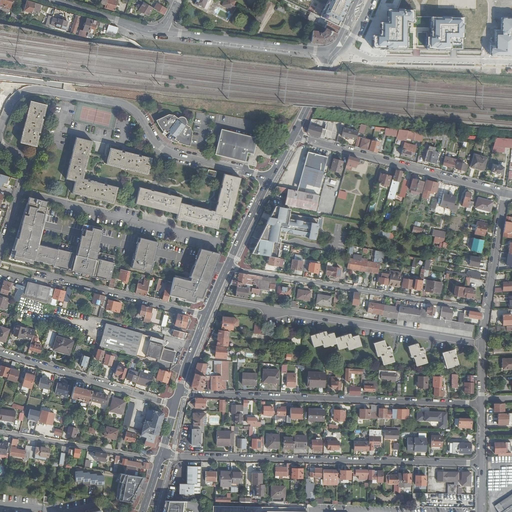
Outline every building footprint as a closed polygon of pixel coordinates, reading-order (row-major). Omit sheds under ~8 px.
[(104,8),(115,11),(116,7),(118,1),(115,0),(106,0),(105,5),(104,8)] [(225,0),(222,0),(220,5),(231,10),(234,5),(233,4),(227,1),(225,0)] [(261,23),(272,2),(268,0),(264,0),(255,20),(261,23)] [(308,0),(309,1),(309,0),(332,0),(323,17),(340,26),(351,0),(308,0)] [(24,11),(32,14),(35,3),(27,1),(24,11)] [(153,8),(144,2),(139,10),(144,12),(149,15),(153,8)] [(38,14),(41,5),(35,3),(32,14),(36,15),(37,13),(38,14)] [(153,8),(164,15),(167,10),(157,3),(153,8)] [(414,22),(414,16),(414,11),(414,9),(403,9),(397,9),(389,9),(389,22),(381,22),(380,35),(373,35),(373,47),(386,48),(407,48),(407,22),(414,22)] [(71,34),(75,35),(81,17),(76,16),(71,34)] [(464,38),(465,17),(432,16),(432,36),(428,36),(427,48),(451,49),(454,49),(457,49),(462,49),(462,38),(464,38)] [(44,27),(50,28),(51,25),(53,19),(53,18),(49,17),(46,26),(45,25),(44,27)] [(337,33),(340,26),(325,19),(320,17),(319,19),(324,21),(323,23),(319,22),(317,24),(323,27),(326,28),(337,33)] [(511,17),(501,18),(501,30),(496,30),(495,43),(491,43),(491,50),(491,55),(511,55),(511,17)] [(53,19),(51,25),(56,26),(56,27),(66,31),(68,23),(58,19),(58,21),(53,19)] [(78,36),(87,38),(88,36),(92,21),(87,19),(83,31),(80,31),(78,36)] [(94,35),(98,22),(92,21),(88,36),(93,38),(94,34),(94,35)] [(335,36),(337,33),(326,28),(326,32),(323,33),(323,34),(318,33),(318,32),(316,32),(316,29),(317,24),(313,22),(311,42),(324,43),(335,36)] [(107,31),(109,26),(101,23),(96,39),(106,35),(107,31)] [(117,34),(119,28),(109,26),(107,31),(117,34)] [(37,146),(48,104),(31,100),(21,142),(37,146)] [(190,147),(192,132),(189,128),(185,125),(185,123),(185,120),(184,118),(183,117),(181,117),(178,117),(176,119),(171,115),(166,115),(153,120),(160,132),(160,134),(164,138),(166,137),(166,138),(167,140),(169,140),(169,141),(175,144),(176,143),(179,144),(183,145),(190,147)] [(329,121),(311,118),(307,132),(310,135),(325,139),(326,132),(325,132),(327,127),(327,125),(328,125),(329,123),(328,123),(329,121)] [(345,123),(342,122),(338,136),(347,137),(346,139),(348,140),(349,138),(356,140),(358,132),(344,128),(345,123)] [(398,129),(397,136),(396,136),(422,139),(422,137),(423,132),(398,129)] [(255,147),(257,137),(221,130),(217,150),(216,154),(245,161),(247,152),(250,152),(252,146),(255,147)] [(449,134),(437,133),(436,139),(443,140),(441,147),(447,148),(449,134)] [(84,179),(93,141),(77,137),(66,179),(76,182),(73,193),(115,204),(119,188),(84,179)] [(358,137),(355,147),(369,151),(372,141),(358,137)] [(511,139),(511,138),(495,138),(492,146),(511,148),(511,145),(511,139)] [(372,141),(369,151),(377,153),(380,143),(372,141)] [(414,154),(417,145),(405,141),(401,155),(409,157),(411,154),(414,154)] [(154,158),(111,148),(107,164),(150,175),(154,158)] [(424,161),(430,163),(433,151),(427,149),(424,161)] [(433,151),(430,163),(436,164),(439,153),(433,151)] [(327,158),(308,152),(303,169),(299,183),(319,188),(323,173),(327,158)] [(471,167),(483,170),(486,158),(474,155),(471,167)] [(358,165),(359,159),(349,156),(347,165),(355,168),(356,164),(358,165)] [(455,159),(445,156),(443,165),(453,168),(455,159)] [(461,160),(457,158),(455,168),(461,170),(460,172),(464,173),(467,165),(460,163),(461,160)] [(343,162),(334,159),(331,170),(340,172),(343,162)] [(502,167),(497,166),(493,164),(491,172),(502,175),(503,167),(502,167)] [(392,180),(390,191),(388,196),(394,198),(401,172),(396,171),(393,180),(392,180)] [(9,176),(0,173),(0,186),(3,187),(4,183),(7,184),(9,176)] [(231,220),(242,178),(225,174),(216,211),(181,203),(183,198),(141,187),(136,204),(178,214),(177,219),(219,230),(222,218),(231,220)] [(388,186),(391,176),(381,174),(378,183),(381,184),(382,186),(384,186),(385,185),(388,186)] [(409,190),(415,191),(418,180),(412,179),(409,190)] [(401,196),(405,196),(409,181),(405,180),(401,196)] [(418,180),(415,191),(420,193),(423,182),(418,180)] [(426,180),(421,197),(427,199),(429,193),(433,194),(434,192),(436,192),(438,184),(426,180)] [(285,204),(288,205),(312,210),(315,211),(318,196),(288,190),(287,193),(285,204)] [(340,191),(338,198),(345,200),(345,199),(347,193),(340,191)] [(466,211),(471,212),(474,202),(469,201),(471,194),(466,192),(462,206),(467,208),(466,211)] [(452,210),(456,198),(452,196),(449,196),(444,194),(440,207),(452,210)] [(101,238),(102,234),(103,235),(104,228),(103,228),(86,223),(84,223),(83,228),(84,228),(82,234),(80,240),(79,240),(77,247),(59,242),(58,247),(58,249),(39,244),(43,224),(48,206),(46,206),(45,206),(47,200),(29,196),(27,202),(26,202),(21,219),(12,247),(10,255),(13,256),(33,261),(34,258),(54,263),(53,266),(110,280),(110,278),(113,267),(115,260),(116,255),(99,251),(101,244),(99,244),(101,238)] [(493,203),(478,199),(476,208),(490,212),(493,203)] [(288,205),(287,208),(312,213),(312,210),(288,205)] [(289,214),(290,209),(287,208),(282,207),(278,207),(276,206),(274,209),(264,230),(266,230),(288,235),(308,238),(308,239),(315,240),(317,227),(321,228),(322,220),(321,220),(321,218),(319,218),(318,220),(289,214)] [(511,238),(511,234),(511,228),(511,223),(511,218),(506,217),(503,237),(511,238)] [(484,237),(487,225),(477,223),(474,235),(484,237)] [(266,230),(264,230),(261,235),(281,240),(287,241),(288,235),(266,230)] [(446,232),(433,230),(432,236),(444,239),(446,232)] [(281,240),(261,235),(259,240),(281,243),(281,240)] [(150,272),(151,270),(152,270),(155,258),(154,257),(155,251),(156,248),(157,248),(159,242),(158,241),(139,237),(138,236),(137,243),(136,247),(135,253),(134,252),(131,265),(132,265),(131,267),(150,272)] [(259,240),(252,253),(269,257),(278,258),(281,243),(259,240)] [(483,242),(473,240),(471,251),(480,253),(483,242)] [(195,258),(196,258),(195,261),(193,265),(192,265),(189,273),(190,273),(189,278),(175,274),(174,277),(173,277),(172,281),(169,296),(171,297),(176,298),(177,298),(177,301),(193,305),(194,303),(195,300),(201,302),(215,266),(220,253),(219,253),(200,248),(199,248),(195,258)] [(366,272),(372,273),(374,263),(375,257),(376,251),(373,250),(372,256),(373,256),(372,263),(367,262),(366,272)] [(374,263),(380,264),(381,262),(384,263),(385,253),(380,252),(379,257),(375,257),(374,263)] [(479,258),(471,256),(469,265),(478,267),(479,258)] [(278,258),(269,257),(268,265),(277,266),(278,258)] [(290,269),(304,271),(305,265),(306,260),(303,259),(302,261),(294,260),(292,260),(290,269)] [(348,259),(348,264),(347,269),(350,269),(359,271),(361,261),(348,259)] [(359,271),(366,272),(367,262),(361,261),(359,271)] [(305,265),(304,271),(317,274),(319,264),(309,262),(309,266),(305,265)] [(372,273),(379,274),(380,264),(374,263),(372,273)] [(339,277),(340,269),(332,267),(326,266),(325,274),(331,275),(330,276),(339,277)] [(130,271),(121,268),(118,278),(124,280),(128,280),(130,271)] [(389,285),(399,287),(402,273),(396,272),(396,275),(391,274),(389,285)] [(471,279),(479,280),(480,274),(467,272),(467,274),(464,274),(463,277),(465,277),(467,278),(471,279)] [(236,273),(231,285),(238,286),(260,290),(264,290),(274,292),(275,285),(270,284),(270,282),(261,281),(262,277),(236,273)] [(379,283),(388,285),(390,275),(383,274),(383,278),(380,278),(379,283)] [(139,278),(136,293),(141,294),(145,279),(139,278)] [(145,279),(141,294),(146,296),(149,284),(149,281),(150,279),(145,278),(145,279)] [(169,296),(172,281),(159,278),(156,290),(160,291),(162,282),(167,283),(163,300),(168,301),(169,296)] [(14,282),(4,279),(0,292),(7,294),(8,289),(12,290),(14,282)] [(402,288),(412,290),(414,279),(409,279),(409,280),(404,279),(402,288)] [(26,286),(21,295),(47,303),(50,287),(24,280),(23,285),(26,286)] [(415,290),(422,291),(424,281),(416,280),(415,290)] [(443,283),(428,281),(426,291),(434,292),(433,295),(440,297),(443,283)] [(511,282),(503,282),(504,291),(511,290),(511,282)] [(19,287),(13,299),(18,301),(21,295),(26,286),(23,285),(17,283),(16,286),(19,287)] [(260,290),(238,286),(236,297),(246,299),(247,295),(251,295),(251,292),(259,293),(260,290)] [(454,296),(464,298),(465,288),(455,286),(454,296)] [(290,289),(278,287),(276,296),(288,298),(290,289)] [(62,300),(65,290),(56,288),(53,297),(62,300)] [(465,288),(464,298),(474,299),(475,290),(465,288)] [(310,293),(298,291),(296,299),(309,302),(310,293)] [(352,305),(354,306),(358,306),(360,293),(354,292),(352,305)] [(101,306),(105,307),(108,296),(95,293),(92,302),(102,305),(101,306)] [(331,298),(318,295),(316,304),(330,306),(331,298)] [(8,308),(13,310),(18,301),(13,299),(8,308)] [(122,303),(109,299),(106,308),(120,312),(122,303)] [(378,322),(382,323),(383,316),(384,306),(369,303),(367,312),(380,314),(378,322)] [(150,312),(152,307),(142,305),(139,314),(151,318),(152,313),(150,312)] [(383,316),(398,319),(399,313),(400,308),(384,306),(383,316)] [(400,308),(399,313),(420,316),(421,311),(418,310),(415,310),(400,307),(400,308)] [(440,320),(442,320),(443,317),(450,318),(451,312),(450,311),(450,310),(448,309),(448,308),(442,307),(440,320)] [(421,316),(426,317),(427,313),(429,313),(429,315),(434,316),(435,308),(430,308),(430,309),(428,308),(427,310),(422,309),(421,316)] [(464,316),(481,319),(481,314),(465,311),(464,314),(464,316)] [(473,332),(474,325),(463,324),(442,320),(440,320),(426,317),(421,316),(420,316),(399,313),(398,319),(473,332)] [(511,314),(511,315),(503,315),(504,325),(511,324),(511,314)] [(187,317),(183,315),(180,326),(179,331),(184,332),(185,333),(187,329),(185,327),(187,317)] [(234,318),(222,317),(221,328),(233,329),(233,326),(237,326),(238,325),(238,320),(238,319),(234,319),(234,318)] [(146,355),(173,362),(176,354),(174,350),(162,347),(164,339),(105,323),(100,345),(145,358),(146,355)] [(34,330),(16,325),(13,335),(22,338),(31,340),(34,330)] [(8,329),(0,326),(0,340),(5,342),(8,329)] [(182,339),(184,332),(179,331),(165,327),(164,330),(171,331),(173,331),(172,336),(182,339)] [(31,340),(28,349),(34,351),(39,352),(41,347),(37,346),(38,344),(34,343),(36,337),(34,336),(35,331),(34,330),(31,340)] [(228,338),(228,331),(218,330),(217,337),(228,338)] [(327,335),(326,331),(310,336),(313,347),(323,345),(323,347),(336,344),(338,350),(347,348),(348,350),(361,346),(358,335),(351,337),(350,334),(335,338),(333,333),(327,335)] [(72,341),(56,337),(53,348),(63,351),(63,353),(68,354),(72,341)] [(227,346),(228,338),(217,337),(217,345),(227,346)] [(300,345),(301,337),(291,337),(291,345),(300,345)] [(386,347),(384,341),(373,344),(377,357),(380,356),(383,365),(394,362),(390,346),(386,347)] [(419,349),(418,344),(408,347),(411,358),(413,357),(416,366),(427,363),(423,348),(419,349)] [(227,347),(216,346),(215,358),(226,358),(227,347)] [(100,363),(103,363),(106,351),(97,349),(95,358),(101,360),(100,363)] [(458,365),(454,350),(442,353),(446,369),(458,365)] [(110,368),(114,369),(117,361),(113,360),(113,357),(115,357),(116,354),(106,351),(103,363),(111,366),(110,368)] [(87,367),(89,358),(82,356),(79,365),(87,367)] [(511,369),(511,358),(503,359),(503,363),(504,363),(504,370),(511,369)] [(10,369),(7,379),(16,382),(19,372),(14,370),(16,363),(12,362),(11,366),(10,369)] [(198,364),(195,373),(204,375),(209,375),(212,369),(210,369),(210,364),(198,364)] [(8,369),(10,369),(11,366),(5,365),(4,367),(0,366),(0,367),(0,374),(6,377),(8,369)] [(123,378),(125,369),(117,366),(115,374),(118,375),(118,376),(123,378)] [(162,380),(167,382),(170,373),(159,369),(156,379),(162,380)] [(362,374),(362,370),(346,369),(345,376),(345,380),(351,381),(351,373),(362,374)] [(278,383),(279,370),(264,370),(264,378),(273,379),(273,382),(278,383)] [(395,381),(396,371),(379,371),(378,378),(391,379),(391,381),(395,381)] [(140,384),(150,386),(153,376),(140,372),(136,384),(140,385),(140,384)] [(136,376),(128,373),(126,380),(130,381),(135,382),(136,376)] [(209,375),(204,375),(195,373),(191,386),(194,390),(203,390),(204,387),(203,386),(205,380),(208,380),(208,390),(219,391),(219,389),(224,389),(224,381),(219,381),(219,376),(215,376),(209,375)] [(31,389),(35,376),(30,375),(25,374),(22,386),(31,389)] [(256,386),(257,375),(243,374),(242,385),(256,386)] [(295,387),(296,374),(288,374),(287,387),(295,387)] [(325,375),(308,374),(308,387),(325,388),(325,375)] [(473,380),(477,380),(477,376),(467,375),(467,384),(464,383),(464,393),(472,394),(473,380)] [(328,377),(328,388),(336,388),(336,389),(340,390),(341,382),(338,381),(338,377),(328,377)] [(433,377),(433,387),(435,387),(435,396),(444,396),(444,394),(443,394),(443,388),(441,388),(441,378),(433,377)] [(48,390),(50,380),(45,379),(40,378),(38,387),(43,388),(48,390)] [(427,391),(428,381),(418,381),(418,390),(427,391)] [(68,397),(70,386),(65,385),(65,386),(61,385),(62,384),(58,383),(55,393),(68,397)] [(375,391),(375,383),(365,383),(365,391),(375,391)] [(71,398),(89,403),(90,399),(92,392),(83,389),(73,387),(71,398)] [(350,396),(361,396),(362,387),(350,387),(350,396)] [(101,394),(92,392),(90,399),(92,399),(92,401),(105,405),(107,396),(101,394)] [(119,400),(113,399),(109,411),(122,414),(125,402),(119,400)] [(206,399),(196,399),(195,407),(206,407),(206,399)] [(265,401),(261,401),(261,415),(273,416),(275,416),(275,413),(273,413),(273,407),(264,407),(265,401)] [(122,426),(129,428),(135,405),(128,403),(122,426)] [(504,403),(494,404),(494,412),(504,411),(504,403)] [(243,411),(243,405),(239,405),(239,406),(231,406),(231,414),(234,415),(233,423),(243,424),(243,415),(243,414),(239,414),(239,411),(243,411)] [(379,405),(377,405),(377,409),(378,409),(378,418),(392,419),(392,412),(386,412),(386,410),(379,409),(379,405)] [(41,411),(30,408),(27,419),(38,422),(41,411)] [(142,431),(158,436),(164,415),(162,412),(148,408),(142,431)] [(277,416),(275,416),(275,421),(286,421),(286,416),(285,416),(285,408),(280,408),(280,409),(277,409),(277,416)] [(290,416),(286,416),(286,421),(286,423),(290,423),(290,418),(302,419),(302,408),(290,408),(290,416)] [(15,412),(0,410),(0,409),(0,419),(13,422),(15,412)] [(370,410),(360,409),(359,418),(370,419),(370,410)] [(54,414),(41,410),(41,411),(38,422),(51,425),(54,414)] [(324,421),(324,410),(309,410),(309,420),(324,421)] [(344,421),(345,411),(334,410),(333,420),(344,421)] [(392,412),(392,419),(408,419),(408,413),(405,413),(405,410),(392,410),(392,412)] [(424,414),(420,414),(420,412),(417,412),(417,421),(439,422),(439,428),(445,428),(446,413),(424,413),(424,414)] [(193,419),(193,426),(204,426),(205,426),(206,414),(196,414),(196,419),(193,419)] [(511,414),(498,414),(498,425),(508,425),(508,419),(511,419),(511,414)] [(250,427),(252,427),(260,427),(260,422),(256,422),(256,418),(247,418),(247,423),(250,424),(250,427)] [(470,418),(458,418),(458,428),(470,428),(470,418)] [(204,426),(193,426),(193,429),(192,429),(191,445),(193,447),(200,447),(200,434),(204,434),(204,426)] [(77,429),(69,427),(66,435),(75,437),(77,429)] [(118,430),(107,427),(104,437),(115,440),(118,430)] [(368,442),(368,451),(373,451),(372,447),(372,445),(380,445),(380,437),(372,437),(372,434),(376,434),(376,430),(374,430),(369,430),(368,442)] [(391,430),(384,430),(384,439),(397,439),(398,431),(391,430)] [(145,445),(153,447),(154,447),(158,436),(142,431),(141,434),(147,436),(145,445)] [(134,443),(136,435),(126,432),(124,440),(134,443)] [(219,433),(218,445),(233,446),(234,434),(234,433),(219,433)] [(266,448),(278,448),(279,436),(267,435),(266,448)] [(294,438),(294,448),(305,448),(305,437),(294,436),(294,438)] [(440,449),(440,437),(430,436),(430,449),(440,449)] [(283,449),(294,449),(294,448),(294,438),(284,438),(283,449)] [(311,450),(321,451),(321,441),(319,440),(319,439),(315,438),(315,440),(311,440),(311,450)] [(10,453),(9,455),(23,458),(23,460),(28,461),(31,447),(25,446),(24,451),(19,450),(18,451),(16,450),(16,449),(17,440),(12,439),(11,444),(10,453)] [(413,439),(413,452),(424,452),(425,439),(413,439)] [(246,449),(246,440),(238,440),(238,449),(246,449)] [(261,449),(261,447),(261,440),(252,440),(252,449),(261,449)] [(338,449),(338,441),(327,441),(327,450),(333,450),(333,449),(338,449)] [(353,442),(353,451),(368,451),(368,442),(353,442)] [(11,444),(8,444),(4,443),(4,444),(0,443),(0,459),(1,458),(5,459),(7,452),(10,453),(11,444)] [(470,449),(470,443),(452,443),(451,453),(469,454),(470,449)] [(511,457),(511,454),(511,443),(494,444),(494,454),(498,454),(498,457),(511,457)] [(31,447),(28,461),(31,462),(32,454),(39,455),(39,456),(47,458),(48,452),(45,451),(45,449),(41,448),(41,449),(31,447)] [(137,467),(148,469),(149,463),(145,462),(143,462),(143,461),(137,460),(136,463),(128,461),(128,460),(122,459),(122,457),(116,456),(114,463),(118,464),(127,466),(137,467)] [(274,476),(290,477),(290,469),(290,467),(291,464),(286,464),(286,468),(274,468),(274,476)] [(125,475),(134,476),(134,471),(136,471),(137,467),(127,466),(125,475)] [(200,484),(200,474),(200,467),(186,466),(185,484),(179,483),(179,494),(193,494),(193,493),(200,494),(200,484)] [(290,469),(291,469),(291,477),(291,478),(302,478),(302,469),(297,469),(297,468),(290,467),(290,469)] [(322,482),(337,483),(337,477),(336,476),(336,471),(323,470),(323,475),(322,482)] [(352,470),(352,485),(354,485),(354,477),(356,475),(359,476),(359,480),(368,480),(368,471),(352,470)] [(82,471),(75,471),(76,481),(82,481),(82,482),(89,482),(89,484),(96,484),(96,485),(103,485),(103,475),(96,475),(96,474),(89,474),(89,472),(82,472),(82,471)] [(263,485),(261,485),(261,472),(257,471),(257,473),(251,473),(251,485),(255,485),(255,496),(263,497),(263,485)] [(337,483),(337,485),(339,485),(339,479),(349,480),(350,471),(337,471),(337,477),(337,483)] [(377,483),(383,483),(383,472),(377,472),(377,475),(373,475),(373,472),(368,471),(368,480),(377,480),(377,483)] [(215,481),(215,472),(204,472),(204,474),(200,474),(200,484),(204,484),(204,481),(215,481)] [(230,482),(230,472),(220,472),(219,482),(230,482)] [(241,472),(230,472),(230,482),(240,483),(241,472)] [(450,494),(457,495),(460,495),(461,486),(457,486),(458,473),(437,473),(437,481),(454,481),(454,488),(450,488),(450,494)] [(470,473),(458,473),(457,486),(461,486),(462,487),(462,485),(470,486),(470,473)] [(125,475),(120,474),(119,482),(121,482),(118,500),(129,502),(131,498),(135,491),(139,484),(142,478),(134,476),(125,475)] [(398,476),(397,482),(410,483),(410,474),(398,474),(398,476)] [(305,475),(305,499),(309,499),(309,502),(314,502),(314,500),(314,493),(313,493),(309,493),(309,485),(309,477),(307,477),(307,475),(305,475)] [(397,484),(397,482),(398,476),(388,475),(388,484),(397,484)] [(425,486),(425,476),(415,476),(415,486),(425,486)] [(284,501),(284,487),(271,487),(270,497),(271,497),(271,502),(273,502),(273,503),(286,504),(289,504),(290,501),(284,501)] [(511,511),(511,494),(494,506),(498,511),(511,511)] [(161,500),(160,508),(179,511),(180,501),(166,500),(161,500)]
